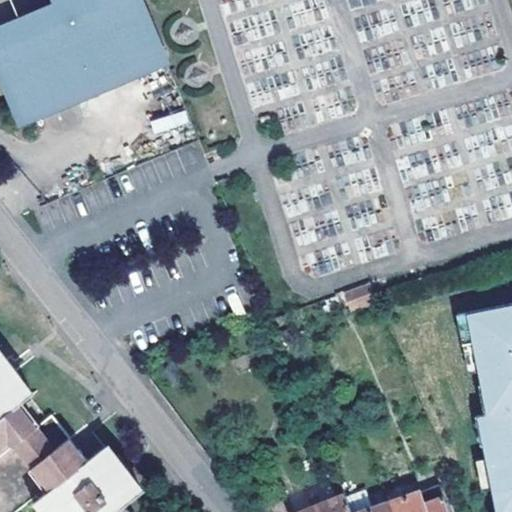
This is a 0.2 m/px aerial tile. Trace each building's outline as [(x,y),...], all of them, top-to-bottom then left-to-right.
[(166,65),(139,0),(101,0),(103,5),(2,47),(0,48),(0,67),(19,113),(22,116),(26,119),(31,119),(166,65)] [(155,134),(190,122),(186,109),(150,121),(155,134)] [(344,290),(348,301),(351,309),(375,300),(367,282),(344,290)] [(327,308),(348,301),(344,290),(323,298),(327,308)] [(511,511),(511,306),(465,316),(477,375),(480,389),(490,387),(496,416),(487,418),(493,446),(482,449),(485,463),(492,492),(495,511),(511,511)] [(465,316),(456,318),(468,377),(477,375),(465,316)] [(30,391),(17,375),(14,377),(10,371),(0,377),(0,359),(3,357),(0,353),(0,511),(16,511),(40,494),(43,499),(52,511),(128,511),(122,504),(140,490),(126,472),(123,475),(112,461),(115,458),(103,443),(85,457),(75,444),(70,448),(66,442),(61,436),(66,432),(49,410),(33,422),(17,401),(30,391)] [(14,377),(17,375),(20,372),(10,359),(7,362),(3,357),(0,359),(0,377),(10,371),(14,377)] [(478,389),(484,418),(487,418),(496,416),(490,387),(480,389),(478,389)] [(484,418),(475,420),(481,449),(482,449),(493,446),(487,418),(484,418)] [(75,444),(66,432),(61,436),(66,442),(70,448),(75,444)] [(123,475),(126,472),(129,470),(117,456),(115,458),(112,461),(123,475)] [(485,463),(476,465),(482,495),(492,492),(485,463)] [(289,511),(351,511),(347,503),(336,476),(283,497),(289,511)] [(448,511),(437,483),(386,502),(389,511),(448,511)] [(347,503),(351,511),(389,511),(386,502),(374,506),(369,495),(347,503)] [(52,511),(43,499),(37,503),(43,511),(52,511)]
